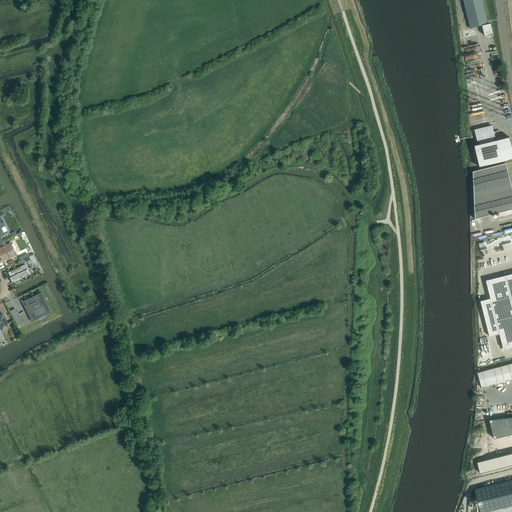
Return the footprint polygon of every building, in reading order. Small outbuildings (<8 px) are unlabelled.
[(488,24),(482,0),(462,0),(470,28),(488,24)] [(482,25),(485,35),(493,33),(491,23),(482,25)] [(480,144),(474,146),(479,167),(511,159),(511,147),(509,137),(494,141),(493,138),(490,126),(476,129),(479,141),(480,144)] [(511,186),(508,169),(506,163),(473,172),(475,219),(496,214),(497,218),(511,214),(511,186)] [(13,248),(10,243),(0,248),(0,257),(1,257),(3,261),(16,255),(13,250),(14,249),(13,248)] [(12,283),(29,274),(27,270),(27,271),(26,269),(27,269),(25,264),(8,272),(9,276),(10,276),(11,277),(10,278),(12,283)] [(490,298),(480,301),(489,336),(499,334),(503,349),(511,346),(511,273),(486,281),(490,298)] [(41,293),(41,292),(24,301),(26,305),(24,306),(26,311),(28,310),(30,313),(29,314),(31,320),(32,319),(37,317),(36,314),(43,311),(44,313),(45,313),(50,310),(47,305),(46,306),(44,302),(45,301),(44,301),(43,299),(44,298),(41,293)] [(23,323),(18,314),(13,317),(17,326),(23,323)] [(511,362),(478,372),(482,387),(511,378),(511,362)] [(511,417),(501,419),(505,435),(511,433),(511,417)] [(501,419),(490,420),(494,438),(505,435),(501,419)] [(505,455),(499,457),(502,468),(507,466),(505,455)] [(499,457),(494,458),(497,469),(502,468),(499,457)] [(494,458),(489,459),(491,470),(497,469),(494,458)] [(489,459),(483,461),(486,472),(491,470),(489,459)] [(483,461),(478,462),(480,473),(486,472),(483,461)] [(511,511),(511,480),(474,489),(479,511),(511,511)]
